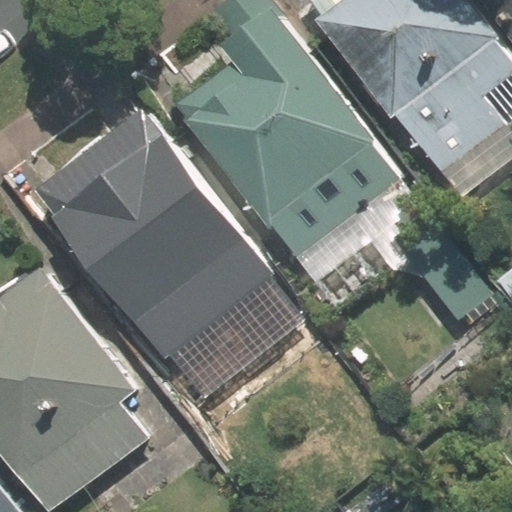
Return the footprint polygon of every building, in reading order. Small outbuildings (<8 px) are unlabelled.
[(253,55),(195,97),(347,306),(457,226),(291,0),(248,0),(225,17),(253,55)] [(327,0),(476,202),(511,176),(511,32),(488,0),(327,0)] [(171,111),(58,193),(173,349),(208,323),(220,339),(239,325),(225,305),(282,263),(171,111)] [(7,274),(0,278),(0,408),(65,502),(166,432),(141,396),(155,386),(66,258),(19,291),(7,274)] [(41,511),(0,454),(0,511),(41,511)] [(121,511),(114,501),(97,511),(121,511)]
